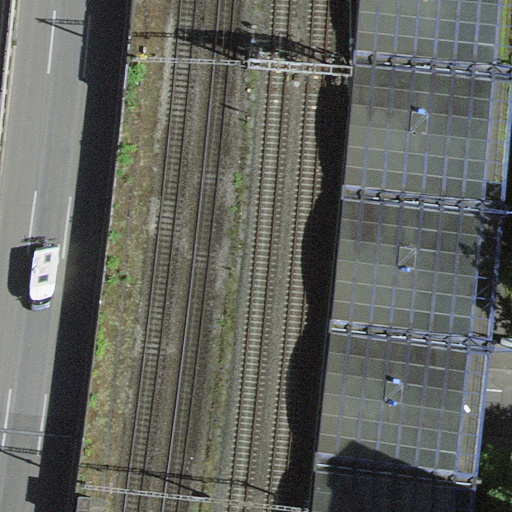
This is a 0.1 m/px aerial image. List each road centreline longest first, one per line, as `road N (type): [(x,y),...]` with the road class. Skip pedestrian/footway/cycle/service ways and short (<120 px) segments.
road 1 (motorway): [(74,0),(12,511)]
road 2 (tertiary): [(0,365),(511,419)]
road 3 (motorway): [(382,511),(427,0)]
